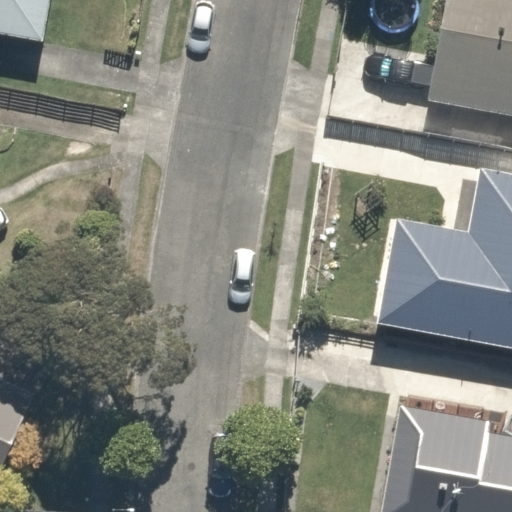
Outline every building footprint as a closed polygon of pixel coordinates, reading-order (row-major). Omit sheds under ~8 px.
[(0,0),(0,38),(38,46),(46,0),(0,0)] [(511,0),(441,0),(431,58),(352,43),(337,120),(511,153),(511,0)] [(511,357),(511,182),(478,177),(467,235),(390,221),(370,331),(511,357)] [(0,507),(71,366),(0,330),(0,507)] [(511,511),(511,444),(484,440),(487,423),(395,407),(376,511),(511,511)]
